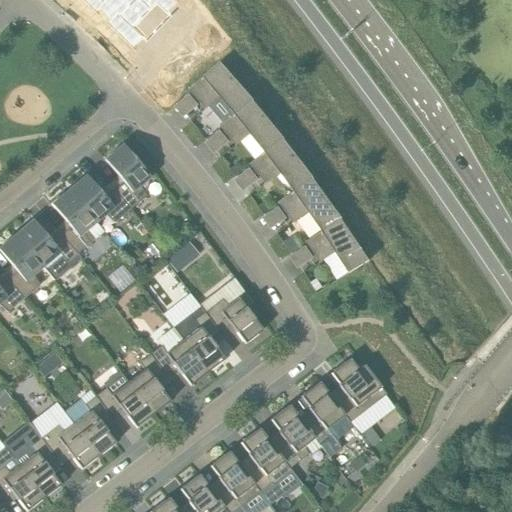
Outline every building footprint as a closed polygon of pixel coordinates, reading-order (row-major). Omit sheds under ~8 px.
[(78,0),(94,15),(95,14),(104,23),(103,24),(130,50),(132,49),(137,54),(147,45),(146,44),(171,18),(172,19),(182,10),(176,5),(178,3),(174,0),(78,0)] [(235,114),(253,99),(221,63),(189,90),(191,92),(192,92),(201,103),(205,99),(211,105),(220,97),(235,114)] [(253,99),(235,114),(220,127),(222,129),(223,128),(232,140),(236,136),(241,142),(250,135),(265,153),(283,137),(254,102),(254,101),(253,99)] [(283,137),(265,153),(250,164),(252,166),(262,178),(266,174),(271,181),(280,173),(294,192),(313,177),(284,140),(285,140),(283,137)] [(114,191),(130,210),(146,196),(140,186),(154,174),(140,158),(136,161),(123,145),(105,160),(123,183),(114,191)] [(242,170),(237,162),(230,167),(235,175),(242,170)] [(68,190),(96,223),(105,215),(114,223),(130,210),(114,191),(105,198),(86,176),(68,190)] [(313,177),(294,192),(279,203),(281,205),(290,217),(294,213),(299,220),(309,213),(322,232),(342,218),(314,180),(315,179),(313,177)] [(61,235),(77,255),(93,241),(87,231),(96,223),(68,190),(51,205),(70,227),(61,235)] [(342,218),(322,232),(306,243),(307,245),(308,244),(316,256),(321,253),(325,260),(335,253),(349,274),(370,261),(342,220),(343,220),(342,218)] [(15,235),(42,268),(59,254),(67,263),(77,255),(61,235),(52,243),(33,220),(15,235)] [(7,280),(23,299),(40,286),(33,275),(42,268),(15,235),(0,247),(0,252),(17,272),(7,280)] [(284,243),(292,253),(300,247),(293,236),(284,243)] [(161,252),(154,242),(148,247),(155,256),(161,252)] [(176,255),(168,261),(176,272),(184,265),(176,255)] [(93,279),(86,270),(80,275),(87,284),(93,279)] [(311,283),(316,292),(322,288),(317,279),(311,283)] [(0,305),(8,313),(23,299),(7,280),(0,285),(0,305)] [(169,309),(178,320),(204,300),(195,289),(169,309)] [(204,313),(220,333),(230,326),(236,334),(236,333),(245,345),(247,344),(246,343),(262,331),(253,318),(258,314),(245,293),(228,306),(222,299),(204,313)] [(172,328),(182,341),(207,373),(223,361),(224,362),(225,361),(216,349),(210,341),(220,333),(204,313),(200,307),(172,328)] [(207,373),(182,341),(166,353),(161,346),(150,355),(165,375),(175,368),(181,375),(182,375),(191,387),(192,386),(191,385),(207,373)] [(47,358),(55,369),(62,363),(54,353),(47,358)] [(165,375),(150,355),(139,363),(144,370),(128,383),(152,415),(168,403),(169,404),(170,403),(161,391),(162,391),(155,383),(165,375)] [(332,399),(343,414),(350,423),(386,395),(363,366),(357,370),(349,360),(335,370),(334,369),(333,371),(343,383),(339,386),(338,385),(337,386),(342,392),(332,399)] [(33,373),(30,369),(24,374),(27,378),(33,373)] [(152,415),(128,383),(111,395),(106,388),(95,397),(111,417),(121,409),(127,417),(136,429),(138,428),(137,427),(152,415)] [(343,414),(332,399),(319,383),(305,394),(304,393),(303,394),(312,407),(309,409),(308,408),(307,409),(312,415),(302,423),(314,439),(318,444),(330,435),(325,428),(343,414)] [(111,417),(95,397),(84,405),(90,412),(73,425),(98,457),(114,445),(114,446),(116,445),(107,433),(107,432),(101,425),(111,417)] [(272,446),(290,470),(309,456),(304,446),(314,439),(302,423),(289,406),(275,417),(274,416),(272,417),(273,418),(270,420),(278,431),(277,432),(282,438),(272,446)] [(98,457),(73,425),(64,431),(58,425),(41,439),(56,459),(66,451),(72,459),(82,471),(83,470),(82,469),(98,457)] [(6,450),(19,466),(43,499),(59,487),(60,488),(61,486),(52,475),(52,474),(46,466),(56,459),(41,439),(32,427),(18,437),(20,440),(6,450)] [(371,427),(362,433),(373,447),(381,440),(371,427)] [(259,429),(244,440),(244,439),(242,440),(252,453),(249,455),(248,454),(247,455),(251,461),(241,469),(259,492),(271,483),(273,486),(291,472),(290,470),(272,446),(259,429)] [(28,511),(43,499),(19,466),(6,450),(5,449),(0,452),(0,498),(2,501),(11,493),(18,501),(26,511),(27,511),(28,511)] [(218,479),(207,487),(226,511),(232,511),(259,492),(241,469),(229,452),(214,463),(214,462),(212,463),(213,464),(210,466),(218,477),(217,477),(218,479)] [(350,464),(355,472),(365,464),(359,457),(350,464)] [(226,511),(207,487),(199,475),(184,486),(183,485),(182,486),(183,487),(180,490),(188,500),(186,501),(191,507),(185,511),(226,511)] [(311,493),(322,498),(327,488),(316,482),(311,493)] [(178,511),(168,498),(154,509),(153,508),(152,509),(153,510),(150,511),(178,511)]
